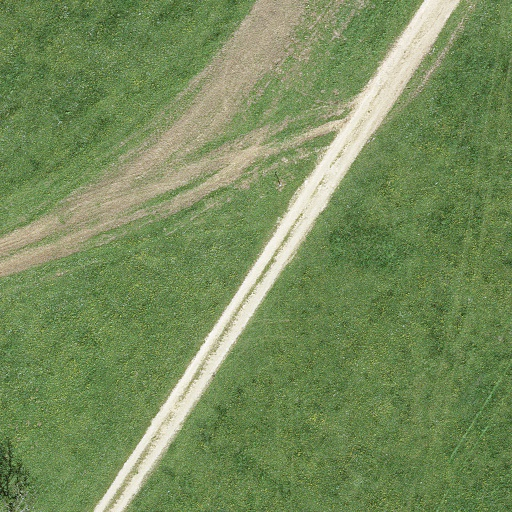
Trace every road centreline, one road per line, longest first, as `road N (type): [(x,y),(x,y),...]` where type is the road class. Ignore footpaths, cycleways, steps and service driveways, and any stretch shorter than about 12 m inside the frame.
road 1 (track): [(108,511),(436,0)]
road 2 (track): [(349,133),(0,259)]
